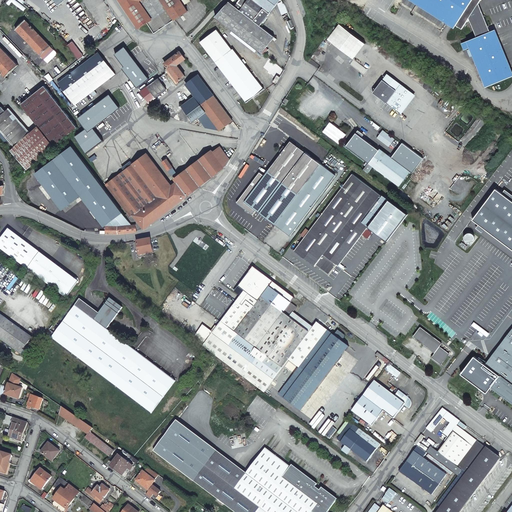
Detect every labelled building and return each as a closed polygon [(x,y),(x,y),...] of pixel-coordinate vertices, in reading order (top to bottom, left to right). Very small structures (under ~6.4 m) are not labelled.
[(119,0),(138,27),(147,22),(154,33),(155,32),(172,21),(188,12),(184,6),(180,0),(119,0)] [(229,1),(219,12),(215,16),(262,53),(275,37),(260,26),(270,14),(278,3),(279,0),(238,0),(234,5),(229,1)] [(417,0),(462,29),(469,19),(471,20),(477,37),(462,43),(465,50),(470,47),(483,77),(510,66),(495,29),(490,31),(482,12),(479,13),(476,7),(479,3),(480,0),(417,0)] [(25,20),(14,30),(45,64),(56,55),(25,20)] [(340,24),(328,39),(354,60),(366,44),(340,24)] [(232,50),(216,30),(200,42),(247,102),(264,89),(245,64),(246,63),(244,59),(242,61),(233,49),(232,50)] [(76,37),(87,52),(92,48),(81,34),(76,37)] [(121,52),(144,83),(157,73),(154,68),(155,67),(136,41),(134,42),(133,40),(121,49),(122,51),(121,52)] [(0,84),(5,80),(3,78),(17,67),(0,47),(0,84)] [(94,90),(114,74),(102,57),(104,56),(101,51),(88,61),(86,59),(81,62),(83,64),(80,66),(79,64),(57,82),(74,105),(90,93),(93,96),(96,93),(94,90)] [(180,52),(165,63),(168,67),(164,70),(167,73),(170,70),(178,81),(185,76),(177,65),(185,59),(180,52)] [(270,60),(264,67),(274,74),(280,67),(270,60)] [(486,86),(511,75),(511,69),(510,66),(483,77),(486,86)] [(170,70),(167,73),(175,84),(178,81),(170,70)] [(276,74),(272,80),(276,84),(280,77),(276,74)] [(373,93),(401,114),(406,107),(405,107),(414,94),(387,74),(373,93)] [(185,85),(192,95),(205,84),(198,75),(185,85)] [(158,79),(140,92),(151,107),(169,93),(166,89),(166,90),(158,79)] [(219,129),(220,130),(233,120),(205,84),(192,95),(194,98),(176,111),(181,118),(191,120),(193,120),(198,117),(206,126),(219,129)] [(38,126),(38,127),(55,145),(78,126),(44,86),(20,107),(21,109),(22,108),(38,126)] [(10,141),(16,147),(31,133),(10,109),(6,112),(2,107),(0,109),(0,135),(7,144),(10,141)] [(344,133),(328,121),(322,129),(338,141),(344,133)] [(16,147),(12,151),(29,169),(55,145),(38,127),(31,133),(16,147)] [(350,148),(360,136),(355,132),(345,144),(350,148)] [(390,156),(379,147),(377,149),(360,136),(350,148),(367,161),(362,168),(366,171),(372,164),(398,184),(409,170),(411,171),(422,157),(401,141),(390,156)] [(304,184),(320,163),(289,140),(262,177),(258,174),(236,204),(252,215),(255,211),(274,225),(304,184)] [(124,213),(73,144),(36,172),(67,214),(85,200),(104,226),(105,226),(124,213)] [(228,164),(230,160),(220,146),(213,151),(212,150),(174,179),(177,182),(187,196),(227,165),(228,164)] [(110,185),(108,187),(130,217),(133,215),(172,186),(147,154),(133,164),(131,162),(122,168),(125,171),(108,183),(110,185)] [(163,162),(169,170),(173,167),(167,159),(163,162)] [(335,174),(320,163),(304,184),(274,225),(289,236),(335,174)] [(104,176),(108,183),(125,171),(122,168),(119,164),(104,176)] [(351,173),(293,251),(314,267),(315,265),(328,275),(336,265),(337,266),(386,199),(351,173)] [(133,215),(144,229),(146,227),(187,196),(177,182),(172,186),(133,215)] [(511,200),(496,189),(473,220),(511,248),(511,200)] [(124,213),(105,226),(106,226),(106,229),(106,233),(117,234),(138,231),(137,225),(133,225),(124,213)] [(71,274),(40,252),(10,230),(0,242),(0,246),(46,280),(59,290),(71,274)] [(151,239),(137,242),(140,255),(154,253),(151,239)] [(204,346),(210,351),(227,329),(251,297),(264,279),(266,277),(253,268),(238,287),(244,292),(204,346)] [(78,280),(71,274),(59,290),(66,296),(78,280)] [(227,329),(210,351),(222,360),(265,392),(289,359),(300,369),(327,331),(316,322),(312,328),(308,333),(289,318),(293,313),(297,307),(291,303),(295,298),(266,277),(264,279),(251,297),(227,329)] [(69,313),(51,337),(60,344),(89,366),(151,413),(161,400),(175,380),(143,356),(107,329),(123,307),(110,298),(99,313),(80,298),(69,313)] [(0,312),(0,337),(5,342),(20,353),(33,336),(6,317),(0,312)] [(312,328),(293,313),(289,318),(308,333),(312,328)] [(418,325),(411,335),(432,351),(429,355),(438,362),(446,352),(437,344),(439,341),(418,325)] [(511,328),(511,329),(485,364),(500,375),(492,387),(511,402),(511,328)] [(327,331),(300,369),(320,384),(348,346),(341,341),(344,335),(337,330),(333,335),(327,331)] [(500,375),(485,364),(476,356),(462,374),(487,393),(492,387),(500,375)] [(300,411),(320,384),(300,369),(279,396),(300,411)] [(17,376),(12,372),(8,382),(5,393),(19,397),(22,386),(17,385),(15,384),(17,376)] [(375,379),(364,395),(384,410),(394,417),(404,404),(409,407),(411,404),(411,402),(411,400),(410,398),(409,396),(399,389),(395,394),(375,379)] [(43,399),(32,395),(27,407),(30,408),(31,406),(40,409),(43,399)] [(364,395),(353,410),(373,425),(384,410),(364,395)] [(90,432),(93,428),(62,407),(60,414),(88,434),(90,432)] [(426,428),(431,432),(447,412),(443,408),(426,428)] [(28,422),(6,415),(4,422),(12,425),(13,423),(14,423),(10,436),(21,439),(25,427),(26,427),(28,422)] [(456,426),(459,421),(454,417),(443,433),(450,438),(454,433),(452,431),(456,426)] [(344,438),(351,429),(347,426),(341,435),(344,438)] [(456,426),(452,431),(454,433),(450,438),(439,452),(432,446),(427,452),(459,475),(482,445),(456,426)] [(367,461),(380,443),(359,427),(358,428),(355,432),(351,429),(344,438),(342,441),(346,445),(351,449),(367,461)] [(110,456),(115,451),(90,432),(88,434),(85,437),(110,456)] [(421,434),(414,443),(417,445),(424,436),(421,434)] [(54,447),(55,446),(49,442),(42,452),(53,460),(59,452),(54,447)] [(351,449),(346,445),(343,449),(348,453),(351,449)] [(482,445),(459,475),(459,476),(476,490),(500,458),(482,445)] [(424,458),(427,453),(418,446),(400,471),(426,490),(441,470),(424,458)] [(328,511),(338,498),(333,494),(332,496),(322,488),(321,489),(316,486),(317,485),(291,466),(267,448),(265,451),(248,473),(218,451),(195,482),(236,511),(328,511)] [(126,478),(139,461),(133,456),(123,450),(117,459),(115,458),(113,460),(115,461),(112,465),(115,468),(114,469),(126,478)] [(12,455),(1,451),(0,454),(0,470),(6,473),(12,455)] [(291,466),(317,485),(318,483),(293,464),(291,466)] [(155,494),(158,489),(152,484),(155,480),(154,480),(158,474),(147,466),(143,471),(142,470),(136,479),(150,490),(146,494),(151,498),(154,494),(155,494)] [(42,469),(32,481),(42,489),(52,477),(42,469)] [(441,508),(437,511),(459,511),(476,490),(459,476),(437,505),(441,508)] [(55,500),(52,504),(62,511),(64,511),(80,492),(60,477),(53,487),(60,491),(54,499),(55,500)] [(98,485),(93,493),(102,500),(110,490),(103,484),(101,487),(98,485)] [(332,496),(333,494),(323,487),(322,488),(332,496)] [(102,500),(93,493),(88,489),(86,492),(100,503),(102,500)] [(100,507),(106,511),(109,511),(114,505),(111,502),(107,507),(104,505),(103,504),(100,507)] [(94,511),(106,511),(100,507),(94,503),(90,509),(94,511)]
